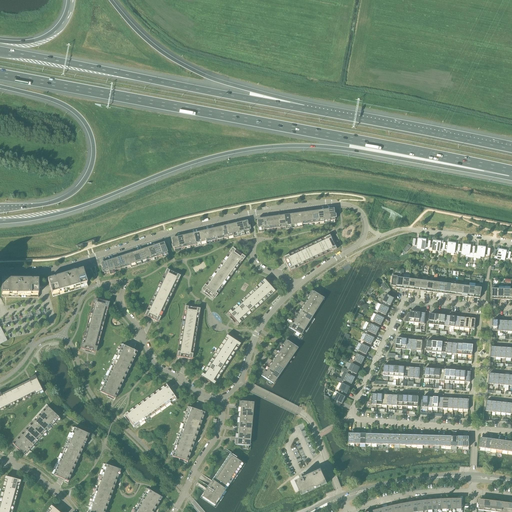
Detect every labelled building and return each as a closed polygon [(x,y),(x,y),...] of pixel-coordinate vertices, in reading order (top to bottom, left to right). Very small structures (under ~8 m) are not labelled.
[(333,209),(328,210),(328,211),(329,221),(335,220),(335,218),(336,218),(335,214),(334,215),(333,210),(333,209)] [(247,221),(241,222),(241,224),(244,236),(250,234),(249,230),(250,230),(249,226),(248,226),(247,222),(247,221)] [(241,222),(236,224),(236,225),(239,237),(244,236),(241,224),(241,222)] [(236,224),(230,225),(231,226),(233,236),(233,238),(239,237),(236,225),(236,224)] [(203,231),(198,232),(198,234),(201,246),(207,245),(207,244),(206,242),(204,233),(203,231)] [(198,232),(193,234),(193,235),(195,245),(196,247),(201,246),(198,234),(198,232)] [(324,238),(288,255),(283,257),(286,265),(290,272),(291,271),(306,264),(334,251),(336,250),(335,248),(330,237),(329,235),(324,238)] [(177,237),(171,239),(171,240),(172,244),(171,244),(172,248),(173,248),(174,250),(179,248),(177,239),(177,237)] [(417,249),(421,249),(422,240),(419,240),(413,239),(413,246),(418,247),(417,249)] [(425,248),(429,248),(430,242),(426,241),(422,240),(421,249),(425,250),(425,248)] [(432,251),(436,251),(437,242),(433,242),(430,242),(429,248),(433,249),(432,251)] [(441,243),(437,242),(436,251),(439,252),(440,250),(444,250),(444,243),(440,243),(441,243)] [(164,243),(158,244),(159,246),(162,255),(162,257),(162,258),(163,257),(168,256),(164,244),(164,243)] [(448,244),(444,243),(444,250),(447,251),(447,253),(451,253),(452,244),(448,244)] [(158,244),(153,246),(154,248),(157,257),(162,255),(159,246),(158,244)] [(455,245),(452,244),(451,253),(454,254),(454,252),(458,252),(459,245),(455,245)] [(462,255),(466,255),(467,246),(463,246),(459,245),(458,252),(462,253),(462,255)] [(153,246),(148,248),(148,249),(151,259),(157,257),(154,248),(153,246)] [(470,247),(467,246),(466,255),(469,255),(469,253),(473,254),(474,247),(470,247)] [(477,256),(481,257),(482,248),(478,248),(474,247),(473,254),(477,254),(477,256)] [(148,248),(143,250),(143,251),(146,260),(151,259),(148,249),(148,248)] [(201,290),(204,292),(213,298),(214,299),(216,297),(244,259),(245,258),(243,257),(238,253),(233,249),(232,248),(228,253),(205,285),(204,285),(201,290)] [(485,248),(482,248),(481,257),(484,257),(484,255),(489,256),(490,249),(485,249),(485,248)] [(143,250),(137,251),(138,253),(142,264),(147,263),(147,262),(146,260),(143,251),(143,250)] [(497,259),(501,260),(503,251),(499,251),(494,250),(493,256),(498,257),(497,259)] [(137,251),(132,253),(133,254),(136,266),(142,264),(138,253),(137,251)] [(506,252),(503,251),(501,260),(504,261),(505,259),(509,260),(510,253),(506,252)] [(132,253),(127,255),(127,256),(130,266),(131,268),(136,266),(133,254),(132,253)] [(127,255),(122,257),(122,258),(125,267),(130,266),(127,256),(127,255)] [(122,257),(116,258),(117,260),(120,269),(125,267),(122,258),(122,257)] [(116,258),(111,260),(112,261),(115,271),(120,269),(117,260),(116,258)] [(111,260),(106,262),(106,263),(109,273),(110,275),(116,273),(115,271),(112,261),(111,260)] [(106,262),(100,264),(101,265),(102,269),(101,269),(102,273),(103,272),(104,274),(109,273),(106,263),(106,262)] [(47,279),(52,294),(53,297),(88,287),(82,269),(67,273),(67,272),(62,273),(63,275),(47,279)] [(145,315),(144,316),(145,317),(146,317),(147,317),(148,318),(149,318),(151,319),(153,320),(154,320),(156,322),(157,322),(158,323),(179,278),(180,276),(179,275),(176,274),(171,271),(168,270),(166,269),(165,272),(164,274),(147,310),(145,315)] [(402,289),(403,278),(398,278),(398,276),(392,275),(391,285),(396,286),(396,288),(400,288),(400,289),(402,289)] [(2,279),(1,294),(1,297),(38,298),(38,294),(38,279),(22,279),(22,277),(18,277),(18,279),(2,279)] [(228,313),(230,315),(239,325),(275,292),(269,286),(264,280),(228,313)] [(482,288),(475,287),(474,298),(477,298),(477,299),(479,299),(479,298),(480,298),(482,288)] [(311,291),(308,296),(310,297),(320,303),(321,303),(324,299),(323,298),(313,292),(311,291)] [(382,305),(388,308),(390,305),(391,306),(391,305),(392,304),(392,303),(394,299),(386,295),(382,302),(383,302),(382,305)] [(310,297),(307,301),(317,307),(318,308),(321,303),(320,303),(310,297)] [(97,347),(107,308),(109,303),(107,303),(107,302),(101,301),(94,299),(92,304),(82,343),(80,349),(96,353),(97,347)] [(307,301),(304,306),(314,312),(315,312),(318,308),(317,307),(307,301)] [(378,312),(377,315),(384,318),(385,315),(386,316),(386,315),(387,313),(389,309),(388,308),(382,305),(381,305),(378,312)] [(200,309),(198,309),(186,307),(184,306),(183,312),(177,352),(176,357),(178,357),(184,358),(190,359),(192,360),(193,354),(199,314),(200,309)] [(304,306),(301,310),(311,316),(312,317),(315,312),(314,312),(304,306)] [(301,310),(299,315),(308,321),(309,322),(312,317),(311,316),(301,310)] [(409,322),(414,323),(415,312),(413,312),(411,312),(410,312),(410,313),(408,313),(404,322),(409,322)] [(383,318),(384,318),(377,315),(376,314),(373,321),(374,322),(372,325),(379,328),(380,325),(381,325),(382,323),(384,318),(383,318)] [(299,315),(296,319),(305,326),(307,326),(309,322),(308,321),(299,315)] [(293,324),(303,330),(304,331),(307,326),(305,326),(296,319),(293,324)] [(291,323),(288,328),(290,329),(295,332),(294,335),(298,338),(300,335),(301,335),(304,331),(303,330),(293,324),(291,323)] [(364,329),(363,333),(366,335),(367,334),(374,338),(375,335),(376,335),(377,335),(377,333),(379,328),(372,325),(371,324),(368,323),(365,330),(364,329)] [(374,338),(367,334),(366,335),(363,341),(364,341),(362,344),(369,347),(370,345),(371,345),(372,345),(373,343),(372,343),(375,338),(374,338)] [(240,344),(226,335),(200,376),(207,381),(214,385),(240,344)] [(286,340),(282,345),(284,346),(294,352),(295,353),(298,348),(297,348),(287,341),(286,340)] [(359,351),(358,354),(364,357),(365,355),(366,355),(367,355),(368,353),(367,353),(370,348),(369,348),(369,347),(362,344),(358,351),(359,351)] [(114,400),(138,351),(134,348),(133,350),(130,349),(122,345),(100,392),(107,395),(107,397),(114,400)] [(284,346),(281,350),(291,357),(292,357),(295,353),(294,352),(284,346)] [(281,350),(278,355),(287,361),(289,362),(292,357),(291,357),(281,350)] [(364,357),(358,354),(357,354),(353,361),(350,359),(350,361),(349,361),(348,362),(352,364),(353,364),(359,367),(361,364),(361,365),(362,364),(362,365),(363,363),(362,363),(365,358),(364,357)] [(278,355),(275,359),(284,366),(286,366),(289,362),(287,361),(278,355)] [(275,359),(272,364),(281,370),(282,371),(286,366),(284,366),(275,359)] [(272,364),(269,368),(278,375),(279,375),(282,371),(281,370),(272,364)] [(349,371),(348,374),(354,377),(356,374),(357,375),(357,374),(358,373),(358,372),(360,368),(359,367),(353,364),(352,364),(348,371),(349,371)] [(266,372),(266,373),(275,379),(276,380),(279,375),(278,375),(269,368),(266,372)] [(264,371),(261,376),(263,377),(268,381),(266,383),(270,386),(272,384),(273,384),(276,380),(275,379),(266,373),(266,372),(264,371)] [(343,384),(349,387),(351,384),(352,385),(352,384),(353,382),(355,378),(354,377),(348,374),(347,374),(343,381),(341,379),(339,382),(342,383),(343,384)] [(0,411),(0,412),(15,405),(28,398),(35,395),(42,391),(36,379),(35,376),(0,393),(0,411)] [(339,391),(338,394),(345,397),(346,394),(347,394),(348,392),(350,387),(349,387),(343,384),(342,383),(339,390),(339,391)] [(134,428),(175,398),(170,392),(169,389),(170,388),(167,384),(123,416),(128,422),(129,421),(134,428)] [(345,397),(338,394),(338,393),(337,393),(334,400),(335,401),(333,404),(339,407),(341,404),(342,404),(343,402),(345,397)] [(24,455),(59,418),(53,412),(54,411),(48,405),(11,446),(14,449),(16,447),(19,450),(24,455)] [(187,463),(205,411),(201,410),(200,412),(197,410),(189,408),(172,456),(180,459),(179,461),(187,463)] [(67,484),(90,433),(82,430),(82,431),(74,428),(53,475),(61,478),(64,480),(63,482),(67,484)] [(236,439),(235,445),(237,445),(243,446),(243,449),(248,449),(248,446),(250,446),(250,441),(249,440),(237,439),(236,439)] [(214,506),(243,464),(236,459),(236,458),(232,455),(231,456),(202,498),(214,506)] [(105,511),(121,469),(113,466),(113,467),(105,465),(87,511),(105,511)] [(301,482),(300,482),(299,481),(295,483),(301,495),(326,483),(321,471),(317,473),(318,474),(309,478),(308,477),(303,479),(302,476),(299,478),(301,482)] [(0,494),(0,511),(12,511),(21,481),(12,479),(5,477),(0,494)] [(153,511),(163,497),(156,492),(155,494),(148,490),(134,511),(153,511)] [(478,510),(484,511),(485,501),(479,500),(479,504),(477,503),(477,508),(478,508),(478,510)]
